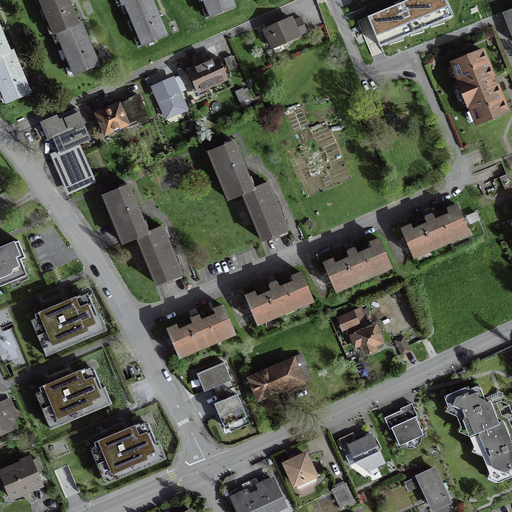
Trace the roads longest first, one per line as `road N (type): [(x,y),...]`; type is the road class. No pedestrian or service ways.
road 1 (residential): [(0,136),(100,275),(208,468)]
road 2 (tertiary): [(208,468),(511,330)]
